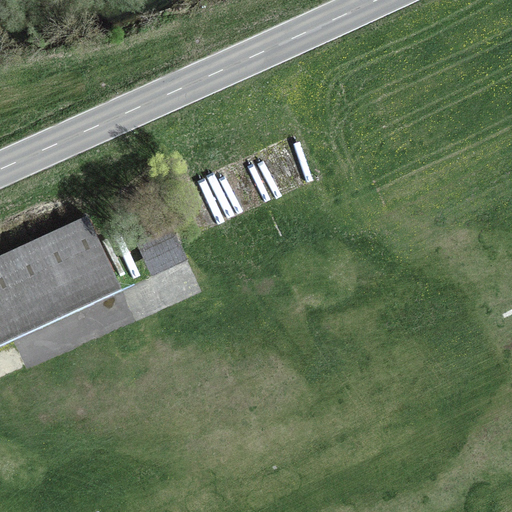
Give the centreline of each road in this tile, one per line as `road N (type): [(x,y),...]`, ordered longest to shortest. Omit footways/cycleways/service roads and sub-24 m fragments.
road 1 (primary): [(371,0),(0,168)]
road 2 (track): [(0,374),(121,321)]
